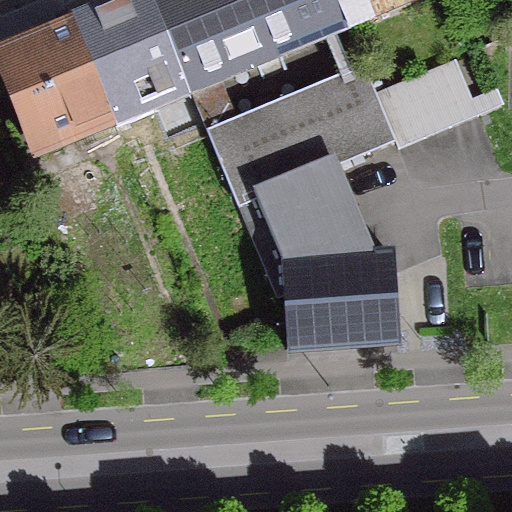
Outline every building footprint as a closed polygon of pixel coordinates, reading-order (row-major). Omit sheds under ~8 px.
[(182,85),(146,0),(129,0),(69,24),(111,126),(122,121),(118,111),(182,85)] [(343,30),(330,0),(146,0),(182,85),(326,24),(334,43),(346,37),(343,30)] [(386,0),(330,0),(343,30),(355,25),(351,14),(386,0)] [(69,24),(0,53),(0,77),(29,149),(84,126),(87,134),(98,130),(98,131),(111,126),(69,24)] [(371,96),(390,141),(394,150),(474,116),(451,62),(371,96)] [(329,167),(390,141),(371,96),(360,70),(230,124),(222,105),(197,115),(205,135),(203,136),(232,207),(250,200),(329,167)] [(250,200),(277,261),(282,352),(393,345),(388,259),(367,261),(329,167),(250,200)]
